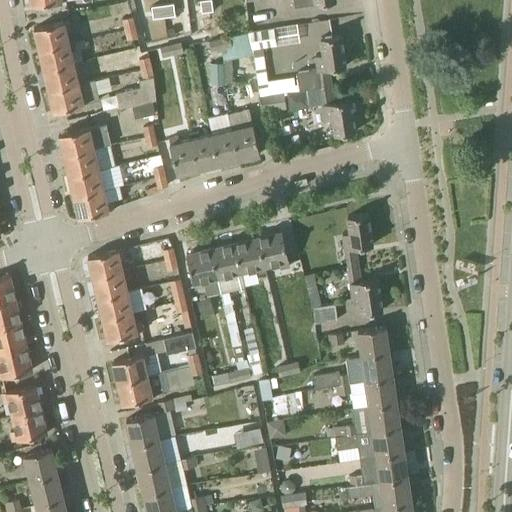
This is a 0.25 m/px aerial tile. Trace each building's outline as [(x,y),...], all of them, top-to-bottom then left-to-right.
[(212,0),(200,0),(201,0),(202,12),(214,11),(212,0)] [(174,3),(163,4),(164,17),(176,15),(174,3)] [(153,18),(164,17),(163,4),(152,6),(153,18)] [(125,29),(136,27),(133,17),(122,19),(125,29)] [(39,49),(70,42),(67,30),(72,29),(70,19),(34,28),(39,49)] [(221,22),(212,24),(214,34),(224,32),(221,22)] [(136,27),(125,29),(128,39),(138,37),(136,27)] [(268,83),(263,52),(263,48),(277,45),(274,28),(250,31),(254,53),(260,96),(270,95),(268,83)] [(308,89),(332,85),(329,68),(346,66),(342,34),(321,37),(323,53),(316,54),(318,69),(297,72),(300,90),(308,89)] [(219,38),(221,48),(231,46),(230,36),(219,38)] [(220,48),(221,48),(219,38),(209,40),(211,50),(220,48)] [(44,69),(74,62),(72,51),(77,50),(74,41),(70,42),(39,49),(44,69)] [(171,44),(174,54),(184,52),(181,41),(171,44)] [(164,57),(174,54),(171,44),(161,47),(164,57)] [(141,68),(151,66),(149,57),(139,59),(141,68)] [(225,83),(224,61),(223,61),(211,62),(212,84),(225,83)] [(49,89),(84,82),(82,73),(77,74),(74,62),(44,69),(49,89)] [(119,107),(153,100),(150,84),(155,83),(151,66),(141,68),(145,86),(116,92),(119,107)] [(54,111),(89,103),(98,101),(93,80),(84,82),(49,89),(54,111)] [(334,102),(332,85),(308,89),(311,106),(324,104),(326,119),(333,118),(336,134),(356,131),(352,99),(334,102)] [(270,95),(260,96),(262,112),(287,108),(285,92),(270,95)] [(261,153),(252,118),(250,108),(229,113),(232,128),(239,158),(261,153)] [(156,134),(153,124),(159,123),(157,115),(142,118),(146,136),(156,134)] [(59,134),(64,155),(100,147),(110,144),(105,123),(59,134)] [(239,158),(232,128),(231,129),(230,123),(221,125),(222,131),(212,133),(219,163),(239,158)] [(192,138),(199,168),(219,163),(212,133),(198,137),(197,131),(189,133),(190,138),(192,138)] [(156,134),(146,136),(148,146),(158,144),(156,134)] [(178,136),(169,138),(178,173),(199,168),(192,138),(190,138),(180,141),(178,136)] [(64,155),(69,175),(100,168),(97,157),(102,155),(100,147),(64,155)] [(156,177),(166,175),(163,165),(154,167),(156,177)] [(100,168),(69,175),(74,196),(109,188),(109,187),(107,179),(103,180),(100,168)] [(158,187),(159,187),(168,185),(166,175),(156,177),(158,187)] [(114,208),(112,199),(123,197),(120,184),(109,187),(109,188),(74,196),(79,217),(109,210),(109,209),(114,208)] [(349,265),(359,264),(356,247),(373,244),(369,213),(348,216),(350,232),(343,233),(345,249),(346,249),(347,254),(338,256),(338,257),(327,259),(328,268),(349,265)] [(280,268),(290,266),(282,231),(258,237),(265,267),(279,263),(280,268)] [(265,267),(258,237),(235,242),(242,273),(256,270),(257,274),(266,272),(264,267),(265,267)] [(242,273),(235,242),(211,248),(218,278),(217,279),(218,283),(228,281),(227,276),(242,273)] [(166,259),(176,257),(173,247),(164,249),(166,259)] [(88,256),(93,277),(123,270),(123,269),(128,267),(124,248),(119,249),(88,256)] [(217,279),(218,278),(211,248),(187,253),(195,288),(204,286),(203,282),(217,279)] [(178,267),(176,257),(166,259),(168,270),(178,267)] [(360,303),(361,313),(383,309),(378,278),(361,280),(359,264),(349,265),(351,282),(350,282),(353,298),(351,298),(352,304),(360,303)] [(98,297),(128,290),(126,279),(131,278),(128,269),(123,270),(93,277),(98,297)] [(0,301),(16,298),(11,274),(0,276),(0,301)] [(140,287),(128,290),(98,297),(103,318),(133,310),(133,311),(145,308),(140,287)] [(173,291),(175,301),(185,299),(183,289),(173,291)] [(0,326),(22,321),(16,298),(0,301),(0,326)] [(185,299),(175,301),(178,311),(188,309),(185,299)] [(316,322),(338,319),(335,303),(314,307),(316,322)] [(246,359),(242,344),(234,308),(225,310),(233,346),(234,346),(239,370),(241,380),(251,377),(250,376),(264,373),(261,359),(248,362),(247,358),(246,359)] [(136,322),(133,311),(133,310),(103,318),(108,339),(143,331),(140,321),(136,322)] [(316,336),(327,334),(329,346),(344,343),(343,332),(340,333),(338,319),(316,322),(313,323),(316,336)] [(0,351),(27,345),(22,321),(0,326),(0,351)] [(361,355),(389,351),(386,325),(357,329),(361,355)] [(193,331),(173,336),(164,338),(168,354),(197,347),(193,331)] [(0,365),(0,377),(33,370),(27,345),(0,351),(0,363),(1,365),(0,365)] [(350,383),(365,381),(393,376),(389,351),(361,355),(363,366),(347,369),(348,373),(341,374),(340,370),(314,374),(316,389),(335,386),(350,383)] [(198,352),(188,355),(190,364),(200,362),(198,352)] [(118,382),(149,375),(146,364),(151,363),(148,353),(113,361),(118,382)] [(291,373),(301,371),(298,360),(289,362),(291,373)] [(193,375),(203,373),(200,362),(190,364),(193,375)] [(280,376),(291,373),(289,362),(277,365),(280,376)] [(231,382),(241,380),(239,370),(229,372),(231,382)] [(158,395),(158,393),(170,391),(165,371),(149,375),(118,382),(123,403),(158,395)] [(213,376),(215,384),(227,381),(225,373),(213,376)] [(369,405),(397,401),(393,376),(365,381),(369,405)] [(350,383),(335,386),(336,396),(351,393),(350,383)] [(12,416),(42,408),(37,384),(1,392),(4,402),(9,400),(12,416)] [(161,411),(175,408),(173,399),(159,401),(161,411)] [(373,431),(401,426),(397,401),(369,405),(373,431)] [(10,431),(12,441),(48,432),(42,408),(12,416),(16,430),(10,431)] [(133,443),(159,437),(153,412),(127,419),(133,443)] [(267,422),(270,438),(287,435),(283,418),(267,422)] [(342,435),(358,433),(357,423),(341,426),(342,435)] [(361,458),(404,451),(401,426),(373,431),(358,433),(342,435),(335,436),(337,449),(359,446),(361,458)] [(165,462),(159,437),(133,443),(138,468),(165,462)] [(276,457),(288,460),(291,447),(279,444),(276,457)] [(31,480),(58,473),(52,448),(25,455),(31,480)] [(381,481),(408,476),(404,451),(361,458),(363,474),(348,475),(349,485),(381,481)] [(181,458),(183,469),(197,465),(194,455),(181,458)] [(258,473),(270,470),(268,457),(256,460),(258,473)] [(10,458),(0,460),(0,470),(12,468),(10,458)] [(171,487),(165,462),(138,468),(144,493),(171,487)] [(37,504),(64,497),(58,473),(31,480),(37,504)] [(376,507),(412,501),(408,476),(381,481),(349,485),(346,485),(348,498),(374,493),(376,507)] [(144,493),(148,511),(173,511),(176,511),(171,487),(144,493)] [(300,511),(305,511),(304,503),(308,503),(306,491),(282,495),(284,507),(285,507),(286,511),(300,511)] [(190,499),(192,508),(206,504),(204,495),(190,499)] [(38,511),(67,511),(64,497),(37,504),(38,511)] [(251,511),(252,511),(263,509),(260,497),(248,500),(251,511)] [(7,511),(22,508),(20,498),(5,502),(7,511)] [(413,511),(412,501),(376,507),(360,509),(360,511),(413,511)]
